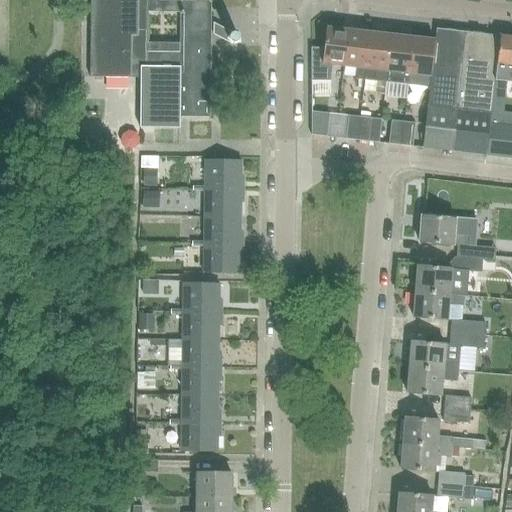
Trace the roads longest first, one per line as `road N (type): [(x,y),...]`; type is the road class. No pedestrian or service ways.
road 1 (residential): [(278,511),(283,164)]
road 2 (residential): [(350,511),(379,175)]
road 3 (residential): [(283,164),(286,0)]
road 4 (residential): [(379,175),(395,159),(511,173)]
